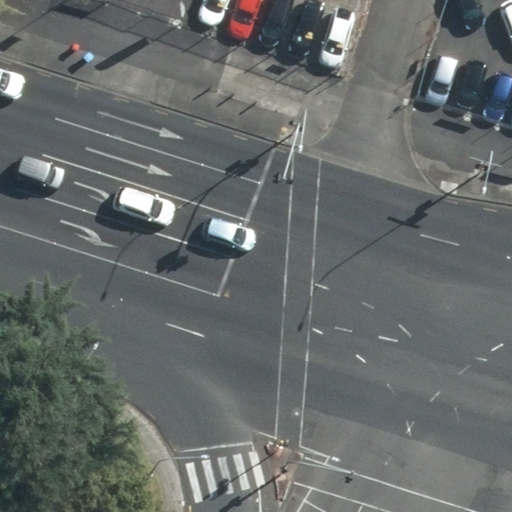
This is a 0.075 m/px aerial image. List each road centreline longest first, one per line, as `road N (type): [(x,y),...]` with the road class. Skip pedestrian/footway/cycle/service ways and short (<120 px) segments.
road 1 (primary): [(230,511),(226,479),(176,365),(143,320),(92,273),(0,219)]
road 2 (primary): [(224,231),(0,177)]
road 3 (primary): [(386,361),(224,231)]
road 4 (primary): [(224,231),(431,241)]
road 5 (secondary): [(321,511),(386,361)]
road 6 (primary): [(509,402),(386,361)]
road 7 (secondary): [(386,361),(431,241)]
